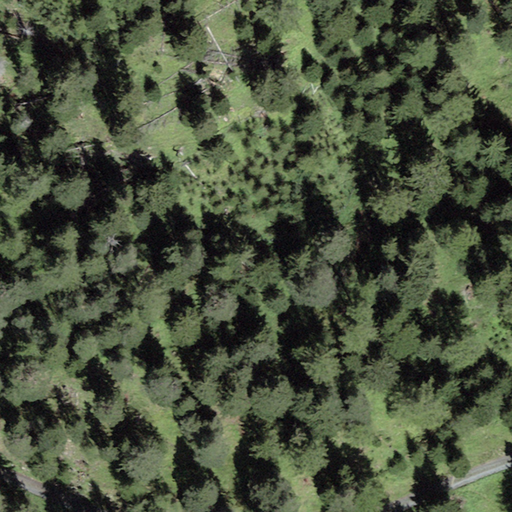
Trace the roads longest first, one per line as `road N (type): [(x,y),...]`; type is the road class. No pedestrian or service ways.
road 1 (track): [(281,511),(511,417)]
road 2 (track): [(0,433),(145,495),(232,511)]
